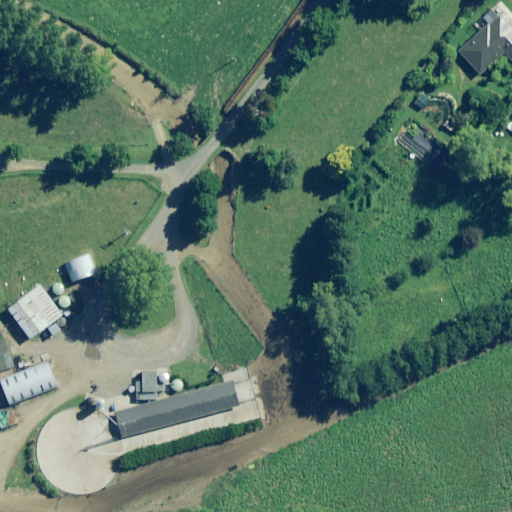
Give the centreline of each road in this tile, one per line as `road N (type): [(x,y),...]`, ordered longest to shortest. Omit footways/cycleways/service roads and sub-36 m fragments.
road 1 (track): [(511,290),(102,469)]
road 2 (track): [(102,469),(89,346),(128,243),(213,128)]
road 3 (track): [(213,128),(70,139),(0,128)]
road 4 (track): [(213,128),(309,0)]
